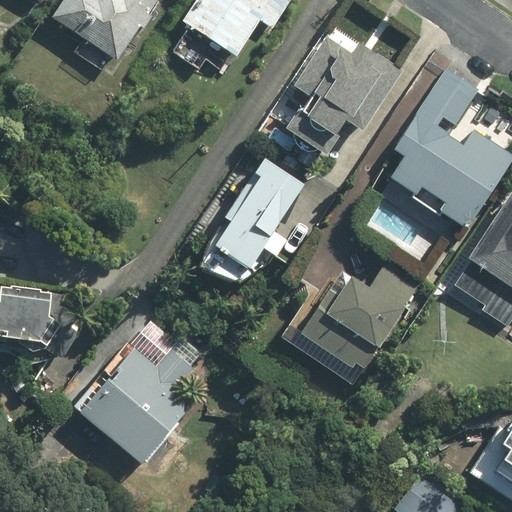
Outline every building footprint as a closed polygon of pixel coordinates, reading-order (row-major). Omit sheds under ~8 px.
[(71,0),(57,23),(120,65),(143,30),(147,33),(155,21),(150,18),(162,0),(71,0)] [(292,0),(204,0),(188,26),(239,59),(262,24),(274,31),(294,1),(292,0)] [(328,40),(295,89),(307,97),(285,131),(291,136),(330,162),(354,127),(360,131),(399,71),(362,46),(355,57),(331,42),(328,40)] [(170,53),(160,49),(153,65),(164,69),(170,53)] [(394,183),(469,233),(511,169),(511,158),(473,133),(463,147),(439,131),(447,120),(458,127),(481,93),(448,72),(397,149),(410,158),(394,183)] [(268,125),(261,136),(282,150),(289,139),(268,125)] [(214,253),(251,277),(261,262),(269,267),(286,242),(278,236),(307,192),(261,162),(222,221),(232,227),(214,253)] [(511,198),(455,283),(486,304),(482,310),(506,326),(511,316),(511,198)] [(343,275),(301,338),(347,369),(353,373),(358,367),(359,368),(365,372),(422,281),(419,279),(386,258),(366,289),(343,275)] [(22,290),(0,288),(0,348),(47,353),(62,364),(80,339),(64,328),(67,295),(22,290)] [(154,327),(79,413),(141,467),(197,403),(183,391),(197,374),(188,366),(198,355),(184,343),(179,348),(154,327)] [(511,424),(508,422),(471,477),(511,503),(511,424)] [(427,477),(399,511),(463,511),(468,505),(427,477)]
